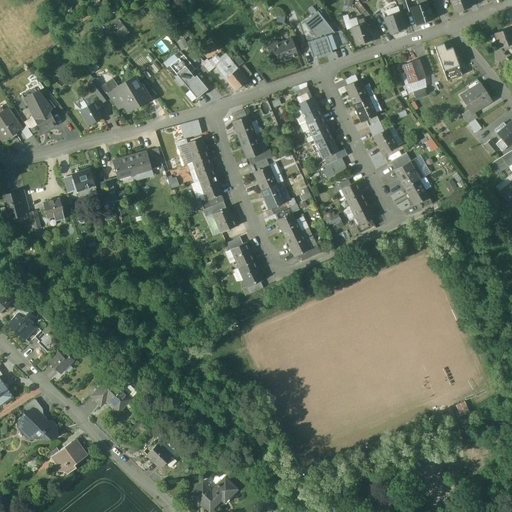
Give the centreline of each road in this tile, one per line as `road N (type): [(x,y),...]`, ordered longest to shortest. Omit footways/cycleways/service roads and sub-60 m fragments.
road 1 (residential): [(211,109),(225,162),(282,271),(398,221),(320,71)]
road 2 (residential): [(0,341),(174,511)]
road 3 (residential): [(0,157),(39,156),(211,109)]
road 4 (unknown): [(268,89),(330,250)]
road 5 (residential): [(320,71),(450,25)]
